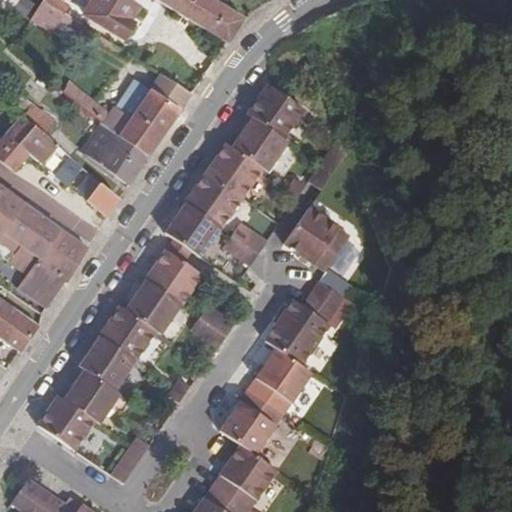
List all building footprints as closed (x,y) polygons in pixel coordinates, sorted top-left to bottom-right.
[(40,0),(31,20),(58,33),(72,5),(60,0),(40,0)] [(128,0),(90,0),(81,16),(124,44),(136,24),(132,22),(126,18),(135,4),(129,0),(128,0)] [(243,20),(209,0),(151,0),(225,46),(226,47),(243,20)] [(126,18),(132,22),(141,8),(135,4),(126,18)] [(149,91),(179,112),(190,96),(159,76),(149,91)] [(251,120),(283,142),(304,111),(268,86),(255,105),(246,117),(251,120)] [(146,158),(179,112),(149,91),(116,137),(146,158)] [(21,120),(31,107),(16,96),(6,109),(21,120)] [(53,123),(31,107),(21,120),(42,137),(53,123)] [(42,137),(21,120),(5,136),(28,156),(35,160),(43,150),(51,155),(56,149),(55,147),(42,137)] [(230,149),(261,170),(266,174),(286,145),(283,142),(251,120),(243,131),(230,149)] [(127,187),(146,158),(116,137),(102,127),(82,155),(127,187)] [(0,163),(12,173),(28,156),(5,136),(0,142),(0,163)] [(307,183),(320,192),(344,158),(337,141),(319,166),(307,183)] [(184,206),(220,230),(240,200),(261,170),(230,149),(225,146),(220,154),(205,175),(184,206)] [(67,187),(79,168),(68,159),(54,176),(67,187)] [(287,187),(299,196),(305,187),(292,180),(287,187)] [(99,185),(85,201),(106,219),(119,201),(99,185)] [(299,196),(287,187),(282,195),(294,204),(299,196)] [(0,238),(3,234),(23,205),(0,188),(0,238)] [(23,205),(3,234),(21,246),(14,256),(9,263),(27,275),(17,289),(45,308),(62,283),(65,285),(88,251),(86,250),(23,205)] [(220,230),(184,206),(174,219),(164,235),(172,241),(200,260),(220,230)] [(345,240),(306,213),(282,249),(306,266),(321,277),(345,240)] [(258,256),(267,243),(238,224),(230,237),(221,249),(250,269),(258,256)] [(21,246),(3,234),(0,238),(0,245),(14,256),(21,246)] [(145,282),(180,306),(200,276),(165,252),(153,270),(145,282)] [(124,312),(154,333),(159,337),(180,306),(145,282),(134,297),(124,312)] [(243,393),(279,418),(307,377),(297,370),(326,328),(323,326),(331,314),(340,302),(315,285),(306,298),(298,309),(289,302),(274,325),(261,345),(271,352),(257,373),(251,382),(243,393)] [(0,365),(7,370),(37,327),(34,324),(0,300),(0,365)] [(226,339),(234,327),(206,307),(198,319),(190,331),(218,350),(226,339)] [(99,338),(134,362),(154,333),(124,312),(119,309),(111,321),(99,338)] [(83,372),(114,392),(134,362),(99,338),(91,350),(79,369),(83,372)] [(63,402),(94,423),(98,426),(119,396),(114,392),(83,372),(72,388),(63,402)] [(186,398),(191,390),(179,381),(173,389),(167,398),(180,407),(186,398)] [(279,418),(243,393),(236,404),(231,412),(218,430),(215,434),(225,442),(238,450),(229,462),(216,481),(210,491),(239,511),(247,511),(273,475),(251,460),(279,418)] [(94,423),(63,402),(58,398),(50,411),(38,428),(73,452),(94,423)] [(125,487),(144,458),(150,450),(138,441),(132,450),(112,479),(125,487)] [(84,511),(64,498),(59,505),(46,496),(35,488),(22,479),(6,504),(16,511),(15,511),(84,511)] [(239,511),(210,491),(203,502),(197,509),(195,511),(239,511)]
